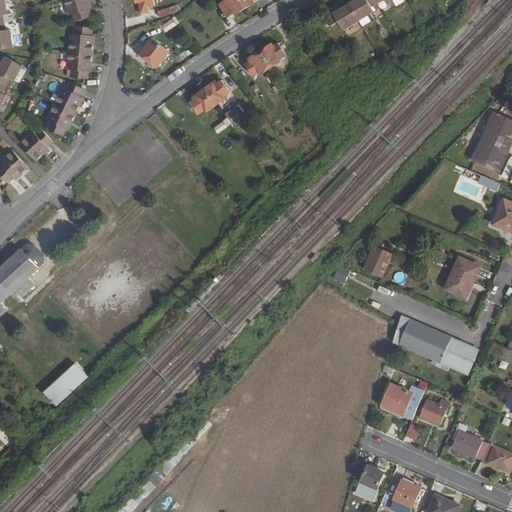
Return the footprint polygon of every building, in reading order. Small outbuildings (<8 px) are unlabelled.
[(0,0),(0,50),(12,49),(9,31),(4,32),(3,24),(2,16),(7,16),(4,0),(0,0)] [(64,0),(68,13),(72,11),(74,19),(89,15),(87,7),(90,6),(88,0),(64,0)] [(135,0),(136,1),(139,1),(140,11),(148,10),(148,5),(154,4),(153,0),(135,0)] [(225,0),(226,1),(218,5),(225,17),(233,12),(235,14),(243,9),(238,0),(225,0)] [(238,0),(243,9),(253,3),(251,1),(252,0),(238,0)] [(359,0),(357,2),(348,7),(358,24),(372,14),(370,10),(377,5),(373,0),(359,0)] [(158,17),(179,11),(177,5),(156,11),(158,17)] [(329,10),(333,16),(340,12),(336,6),(329,10)] [(323,15),(332,29),(338,25),(343,32),(358,24),(348,7),(340,12),(333,16),(329,10),(323,15)] [(315,9),(302,17),(304,20),(317,12),(315,9)] [(175,17),(163,27),(166,32),(179,23),(175,17)] [(69,50),(68,68),(71,68),(71,76),(82,77),(86,77),(87,69),(90,69),(92,52),(93,33),(89,33),(90,25),(75,25),(74,32),(71,32),(69,50)] [(163,27),(155,33),(159,38),(166,32),(163,27)] [(152,39),(140,56),(145,60),(147,59),(157,67),(168,51),(152,39)] [(259,52),(270,70),(279,64),(277,60),(284,56),(277,45),(272,48),(270,45),(259,52)] [(249,63),(245,65),(252,76),(259,72),(261,75),(269,70),(270,70),(259,52),(247,59),(249,63)] [(0,102),(5,94),(1,92),(4,84),(8,78),(12,80),(21,63),(4,55),(0,63),(0,102)] [(292,77),(278,86),(280,89),(283,87),(285,89),(295,83),(292,77)] [(55,104),(47,121),(51,122),(47,130),(61,136),(65,128),(68,130),(75,113),(83,96),(80,95),(83,88),(69,82),(66,89),(62,88),(55,104)] [(202,90),(214,107),(223,101),(221,98),(228,93),(220,82),(216,85),(214,82),(202,90)] [(278,86),(267,93),(271,98),(283,90),(285,89),(283,87),(280,89),(278,86)] [(189,104),(197,115),(204,110),(206,113),(214,107),(202,90),(191,98),(193,101),(189,104)] [(511,121),(489,111),(467,158),(495,170),(511,133),(511,121)] [(237,112),(224,121),(228,126),(241,117),(237,112)] [(224,121),(214,128),(218,134),(228,126),(224,121)] [(27,143),(43,159),(53,151),(50,148),(56,143),(45,131),(39,137),(37,134),(27,143)] [(23,147),(39,163),(43,159),(27,143),(23,147)] [(10,154),(25,171),(28,168),(13,152),(10,154)] [(0,164),(2,167),(0,168),(0,175),(8,183),(13,178),(15,181),(25,171),(10,154),(0,163),(0,164)] [(479,183),(497,191),(500,184),(482,176),(479,183)] [(511,202),(504,199),(494,222),(511,229),(511,202)] [(21,249),(0,268),(0,316),(7,310),(2,304),(16,291),(20,297),(35,284),(30,278),(40,269),(39,267),(44,263),(44,256),(34,246),(27,245),(22,250),(21,249)] [(370,246),(360,270),(379,278),(389,254),(370,246)] [(459,258),(446,289),(466,298),(480,267),(459,258)] [(339,266),(329,286),(341,291),(350,271),(339,266)] [(381,287),(379,292),(390,297),(392,292),(381,287)] [(392,342),(470,375),(480,351),(400,317),(398,325),(392,342)] [(75,363),(44,391),(56,404),(87,376),(75,363)] [(393,383),(384,403),(396,408),(395,411),(404,415),(405,412),(414,416),(425,390),(413,385),(411,391),(393,383)] [(429,399),(421,416),(440,424),(450,403),(442,400),(440,404),(429,399)] [(465,399),(460,410),(467,413),(471,402),(465,399)] [(205,419),(157,468),(163,475),(212,425),(205,419)] [(411,423),(406,435),(416,439),(420,427),(411,423)] [(460,430),(453,447),(482,460),(489,443),(460,430)] [(511,453),(489,443),(482,460),(509,472),(511,466),(511,453)] [(369,466),(362,482),(378,489),(386,473),(369,466)] [(131,511),(160,480),(152,472),(116,511),(131,511)] [(404,481),(396,499),(414,507),(423,489),(404,481)] [(459,511),(462,506),(445,498),(443,501),(438,499),(431,511),(459,511)]
